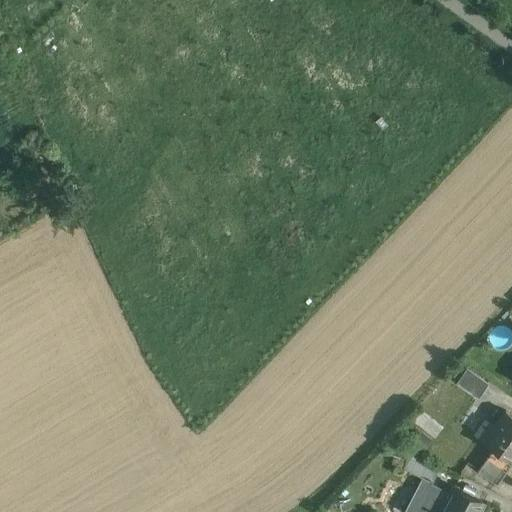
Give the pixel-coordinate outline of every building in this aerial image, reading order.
[(488,383),(468,369),(459,382),(479,396),(488,383)] [(422,408),(415,420),(438,434),(445,422),(422,408)] [(511,414),(506,410),(495,426),(485,440),(485,441),(495,448),(511,459),(511,414)] [(486,419),(476,434),(485,440),(495,426),(486,419)] [(511,460),(511,459),(495,448),(480,469),(498,481),(511,460)] [(440,467),(411,453),(404,468),(423,477),(432,482),(440,467)] [(423,477),(405,511),(407,511),(426,511),(436,494),(447,500),(452,492),(432,482),(423,477)] [(478,511),(483,502),(454,487),(452,492),(447,500),(441,511),(478,511)] [(441,511),(447,500),(436,494),(426,511),(441,511)]
